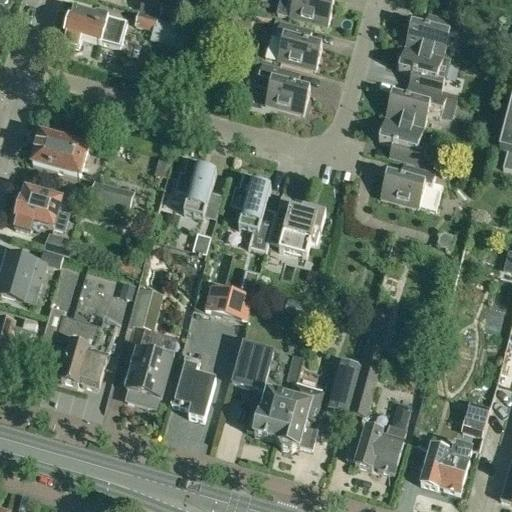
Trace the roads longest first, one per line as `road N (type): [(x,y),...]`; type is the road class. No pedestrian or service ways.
road 1 (residential): [(22,71),(333,157),(376,0)]
road 2 (residential): [(298,494),(0,408)]
road 3 (tertiary): [(0,445),(195,502)]
